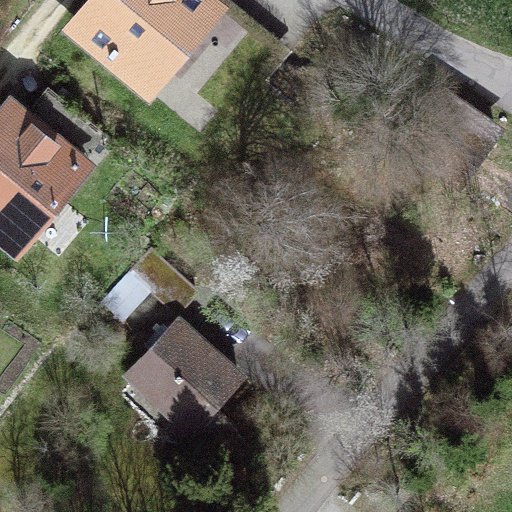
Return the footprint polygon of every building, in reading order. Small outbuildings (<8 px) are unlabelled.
[(100,0),(80,25),(148,82),(216,1),(214,0),(100,0)] [(403,143),(457,181),(495,126),(440,89),(403,143)] [(56,92),(31,120),(13,105),(0,119),(0,235),(11,244),(105,134),(56,92)] [(152,289),(176,311),(199,287),(156,246),(105,299),(125,318),(152,289)] [(231,377),(181,328),(139,372),(189,420),(231,377)]
